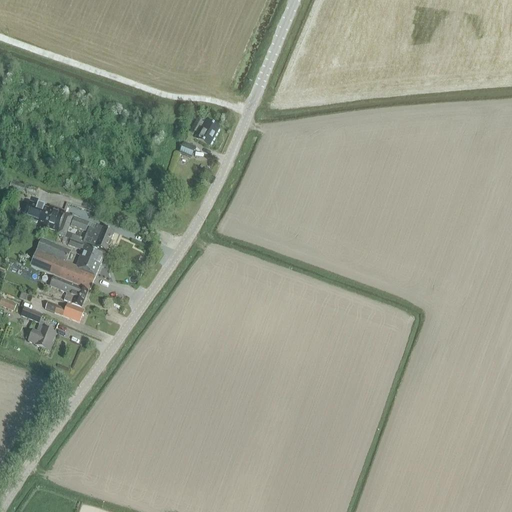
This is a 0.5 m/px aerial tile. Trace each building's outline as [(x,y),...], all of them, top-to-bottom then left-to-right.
[(203,123),(200,122),(200,121),(195,118),(187,132),(192,135),(194,132),(197,134),(195,139),(209,147),(219,129),(205,121),(203,123)] [(191,159),(196,148),(183,143),(179,154),(191,159)] [(25,187),(11,182),(9,189),(23,194),(25,187)] [(48,210),(36,206),(37,206),(30,204),(24,219),(31,222),(32,219),(44,223),(48,210)] [(58,228),(63,216),(64,212),(49,206),(48,210),(44,223),(42,227),(57,232),(58,228)] [(58,228),(59,228),(57,236),(63,238),(65,239),(73,217),(64,214),(63,216),(58,228)] [(85,232),(89,223),(74,217),(70,227),(85,232)] [(114,233),(97,226),(95,231),(88,229),(83,242),(106,252),(114,233)] [(0,242),(7,246),(10,238),(0,234),(0,235),(0,242)] [(70,240),(80,243),(82,238),(72,235),(70,240)] [(95,278),(104,255),(94,251),(94,250),(69,240),(67,246),(82,252),(75,268),(65,264),(69,252),(41,241),(30,268),(90,292),(95,278)] [(81,308),(87,291),(53,278),(49,287),(66,294),(63,301),(81,308)] [(23,279),(20,285),(36,291),(38,285),(23,279)] [(0,302),(0,306),(13,312),(16,305),(1,299),(0,302)] [(78,323),(83,311),(67,305),(65,310),(47,304),(45,310),(78,323)] [(38,324),(42,316),(23,309),(20,317),(38,324)] [(55,334),(38,327),(36,332),(32,331),(27,343),(48,351),(55,334)]
